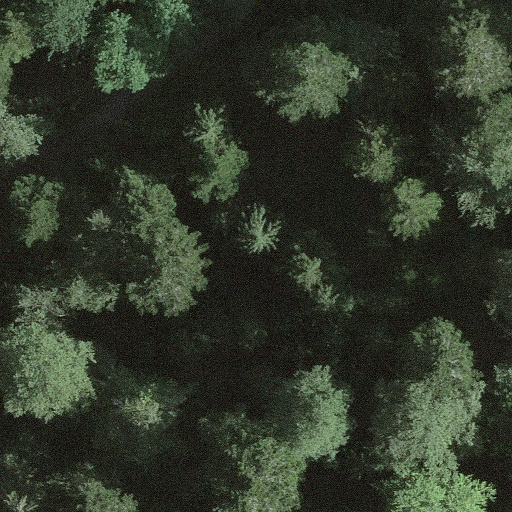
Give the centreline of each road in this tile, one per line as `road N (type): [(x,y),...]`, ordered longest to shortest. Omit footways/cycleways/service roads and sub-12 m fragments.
road 1 (track): [(0,195),(232,0)]
road 2 (track): [(193,33),(0,115)]
